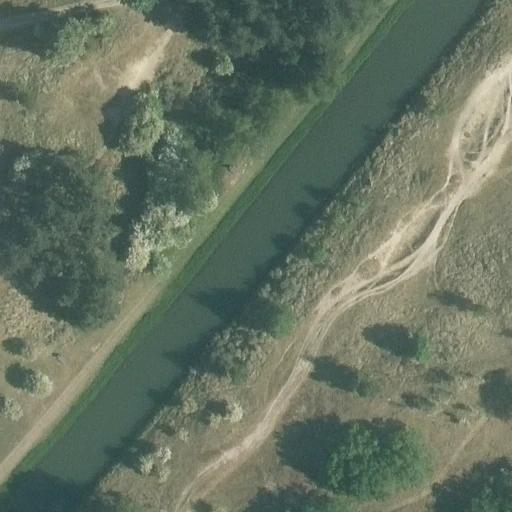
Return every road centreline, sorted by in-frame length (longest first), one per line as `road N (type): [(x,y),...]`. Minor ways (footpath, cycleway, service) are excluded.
road 1 (track): [(0,475),(168,279),(388,0)]
road 2 (track): [(0,24),(124,0)]
